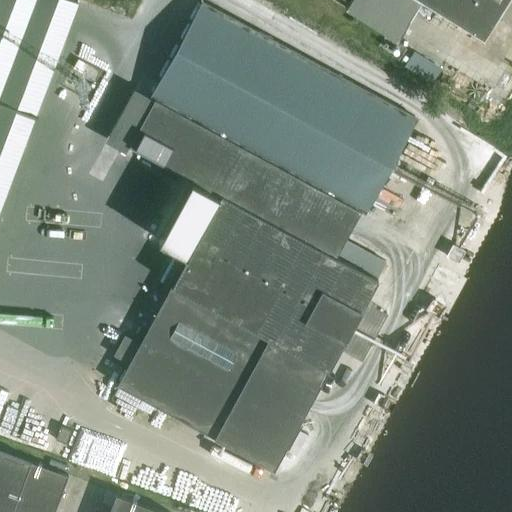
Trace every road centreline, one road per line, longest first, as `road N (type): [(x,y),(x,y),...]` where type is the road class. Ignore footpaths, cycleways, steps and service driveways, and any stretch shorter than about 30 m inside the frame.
road 1 (unknown): [(202,0),(405,99),(429,116),(443,157),(401,269),(292,481),(266,496),(199,474)]
road 2 (unknown): [(70,405),(149,245),(136,207),(90,168),(86,136),(158,0)]
road 3 (unknown): [(199,474),(70,405)]
